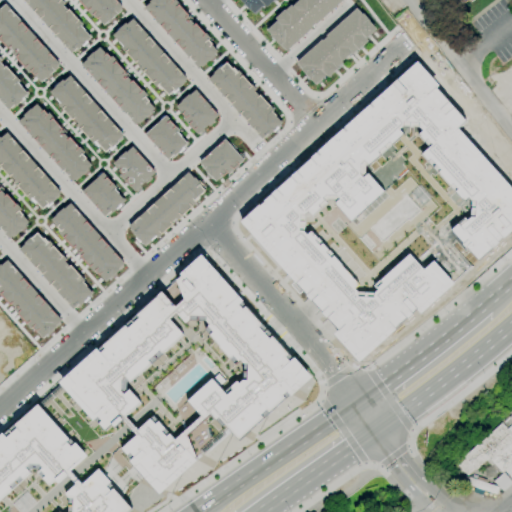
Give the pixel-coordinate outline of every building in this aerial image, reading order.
[(61,0),(64,3),(62,5),(66,9),(67,8),(78,20),(81,24),(80,26),(90,37),(85,41),(86,42),(82,46),(80,45),(77,49),(75,47),(70,52),(21,0),(61,0)] [(76,0),(85,10),(90,16),(92,15),(96,19),(96,18),(102,25),(107,22),(108,23),(114,18),(113,16),(117,13),(115,11),(121,6),(115,0),(76,0)] [(171,0),(172,1),(173,0),(186,14),(187,13),(191,18),(189,20),(193,24),(195,23),(205,35),(209,39),(207,41),(217,51),(212,56),(213,57),(209,61),(208,60),(204,64),(203,62),(197,67),(142,8),(148,3),(147,2),(149,0),(171,0)] [(272,0),(265,7),(263,5),(253,14),(248,9),(248,10),(239,0),(272,0)] [(342,0),(296,0),(291,5),(290,5),(284,10),(283,9),(273,18),(275,20),(265,29),(269,34),(283,50),(284,50),(285,51),(311,28),(310,27),(314,24),(315,25),(342,0)] [(0,41),(7,49),(8,48),(12,51),(10,53),(22,67),(27,73),(29,72),(33,76),(33,75),(39,82),(44,79),(45,80),(51,75),(50,73),(54,70),(52,69),(58,63),(4,3),(0,7),(0,41)] [(355,7),(360,14),(361,13),(368,20),(368,21),(375,29),(365,38),(367,41),(357,50),(356,49),(350,55),(349,53),(340,61),(341,62),(335,67),(336,68),(326,77),(324,75),(314,84),(310,80),(309,80),(295,64),(296,63),(294,62),(320,39),(321,39),(324,36),(323,35),(355,7)] [(112,35),(118,42),(117,42),(121,47),(120,48),(134,64),(136,63),(139,66),(137,68),(150,81),(149,82),(155,88),(156,87),(160,91),(161,90),(167,97),(171,93),(172,95),(178,90),(177,88),(181,85),(180,83),(185,78),(131,18),(126,23),(125,22),(117,29),(118,30),(112,35)] [(98,47),(104,54),(105,53),(109,57),(110,56),(123,71),(124,70),(128,75),(126,77),(130,81),(131,80),(142,91),(142,92),(145,96),(144,97),(154,108),(149,112),(150,114),(146,118),(144,117),(140,120),(139,119),(134,124),(79,65),(85,59),(84,58),(91,52),(92,53),(98,47)] [(0,58),(1,60),(0,61),(0,63),(3,66),(4,65),(15,77),(18,81),(17,83),(27,93),(22,98),(23,99),(19,103),(17,102),(14,105),(12,104),(7,109),(0,101),(0,58)] [(239,220),(418,59),(439,82),(438,86),(470,120),(461,129),(511,182),(511,230),(481,260),(451,229),(469,212),(469,202),(421,154),(430,145),(418,133),(423,128),(400,127),(404,131),(370,166),(365,162),(364,176),(370,170),(388,191),(353,223),(336,203),(340,196),(324,194),(331,200),(314,216),(308,210),(308,233),(312,228),(360,281),(360,286),(373,287),(374,282),(410,251),(424,267),(435,258),(455,282),(360,363),(334,332),(337,330),(263,242),(260,243),(239,220)] [(225,61),(231,68),(232,67),(236,72),(237,71),(250,85),(251,85),(255,89),(253,91),(257,95),(258,94),(269,106),(273,110),(271,112),(281,123),(276,127),(277,128),(273,132),(272,131),(268,135),(267,133),(261,138),(206,79),(212,74),(211,73),(218,66),(219,67),(225,61)] [(49,92),(54,98),(54,99),(58,104),(57,105),(71,121),(72,120),(76,123),(74,124),(86,138),(86,139),(91,145),(93,143),(97,148),(97,147),(103,154),(108,150),(109,152),(115,146),(114,145),(118,141),(116,140),(122,135),(68,75),(62,80),(61,79),(54,86),(55,87),(49,92)] [(194,89),(218,116),(197,134),(192,129),(188,123),(187,124),(182,119),(184,117),(174,106),(180,101),(179,100),(187,93),(188,94),(194,89)] [(35,104),(42,111),(42,110),(46,114),(47,113),(60,128),(61,127),(65,132),(63,134),(67,138),(69,137),(79,149),(83,153),(81,154),(91,165),(86,169),(87,171),(83,175),(82,174),(78,177),(77,176),(71,181),(16,122),(22,116),(21,115),(28,109),(29,110),(35,104)] [(164,115),(179,131),(177,132),(186,142),(180,148),(181,149),(169,159),(168,158),(167,159),(143,134),(164,115)] [(475,125),(500,155),(511,146),(487,116),(475,125)] [(0,168),(8,178),(10,177),(13,180),(11,181),(24,195),(23,196),(29,202),(30,200),(34,205),(35,204),(41,211),(45,207),(46,209),(52,203),(51,202),(55,199),(54,197),(59,192),(6,132),(0,137),(0,168)] [(242,160),(226,174),(225,173),(215,182),(209,175),(208,176),(198,164),(199,163),(198,162),(224,139),(242,160)] [(131,146),(155,173),(134,192),(129,186),(130,186),(125,180),(124,181),(119,176),(121,174),(111,163),(117,158),(116,157),(124,150),(125,151),(131,146)] [(101,172),(116,188),(114,189),(124,199),(117,205),(118,206),(106,217),(105,215),(104,217),(80,191),(101,172)] [(144,246),(155,235),(157,237),(172,223),(171,221),(175,218),(176,220),(196,202),(195,201),(199,197),(206,191),(202,187),(203,185),(198,179),(197,180),(193,176),(192,178),(187,172),(126,226),(131,231),(130,232),(137,240),(138,240),(144,246)] [(0,186),(2,189),(0,190),(4,195),(6,194),(17,205),(16,206),(20,209),(18,211),(28,222),(23,226),(25,227),(20,232),(19,230),(15,234),(14,233),(8,238),(0,229),(0,186)] [(50,220),(55,226),(55,227),(59,232),(58,233),(72,249),(73,247),(76,251),(75,252),(87,266),(92,273),(94,271),(98,275),(104,282),(108,278),(110,279),(116,274),(114,273),(118,269),(117,268),(123,263),(69,203),(63,208),(62,207),(55,214),(56,214),(50,220)] [(36,231),(42,238),(43,237),(47,242),(48,241),(61,255),(66,259),(64,261),(68,266),(69,264),(80,276),(79,276),(83,280),(81,282),(91,293),(87,297),(88,298),(83,302),(82,301),(78,305),(77,303),(72,309),(17,249),(23,244),(22,243),(29,236),(29,237),(36,231)] [(201,256),(242,303),(239,306),(241,309),(245,306),(261,326),(259,328),(269,340),(271,338),(290,359),(292,357),(313,381),(288,402),(282,396),(284,399),(268,413),(264,409),(257,415),(260,419),(237,439),(225,426),(190,457),(194,462),(156,496),(126,463),(129,461),(118,448),(131,437),(126,430),(133,423),(135,426),(147,415),(153,421),(157,418),(166,428),(162,432),(164,434),(167,432),(172,437),(194,416),(181,402),(210,376),(226,393),(227,392),(224,389),(234,380),(237,383),(239,381),(245,381),(246,364),(241,363),(242,360),(237,364),(232,358),(229,360),(208,337),(212,333),(207,329),(210,326),(204,320),(204,316),(189,315),(188,318),(178,329),(183,334),(161,355),(158,353),(150,361),(152,363),(130,384),(125,379),(121,380),(120,392),(122,394),(127,389),(140,403),(120,421),(123,424),(112,434),(109,431),(105,434),(97,426),(101,422),(93,414),(91,416),(60,382),(95,350),(98,354),(105,348),(103,346),(124,327),(126,329),(139,318),(137,316),(159,296),(169,306),(172,304),(175,308),(189,297),(176,282),(182,277),(180,274),(201,256)] [(0,295),(9,305),(10,304),(13,308),(12,309),(24,323),(29,329),(31,328),(35,332),(41,338),(45,335),(47,336),(52,331),(51,329),(55,326),(54,325),(60,320),(6,259),(0,265),(0,295)] [(37,402),(70,439),(67,441),(70,444),(75,440),(88,455),(71,471),(81,483),(98,468),(110,482),(106,486),(110,490),(112,488),(130,508),(125,511),(0,511),(0,431),(1,431),(6,435),(13,428),(11,425),(37,402)] [(511,479),(504,471),(502,473),(494,464),(491,466),(486,460),(475,470),(474,469),(467,476),(456,464),(501,423),(507,429),(511,424),(511,479)] [(496,495),(462,483),(464,476),(477,480),(478,477),(487,480),(486,483),(498,487),(493,481),(504,473),(511,482),(511,484),(502,492),(498,488),(496,495)]
